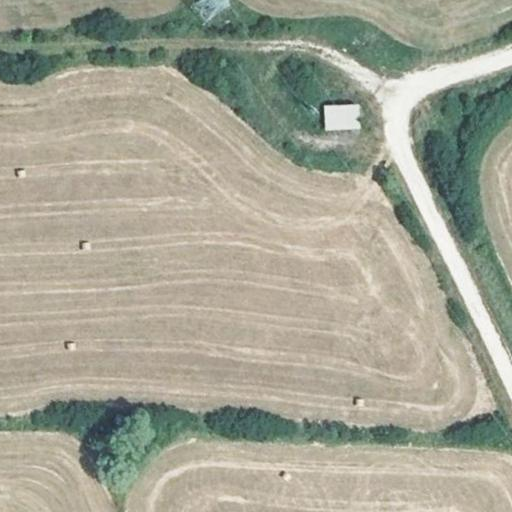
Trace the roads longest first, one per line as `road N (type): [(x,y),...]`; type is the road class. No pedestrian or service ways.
road 1 (track): [(511,372),(385,100),(511,59)]
road 2 (track): [(385,100),(319,50),(0,58)]
